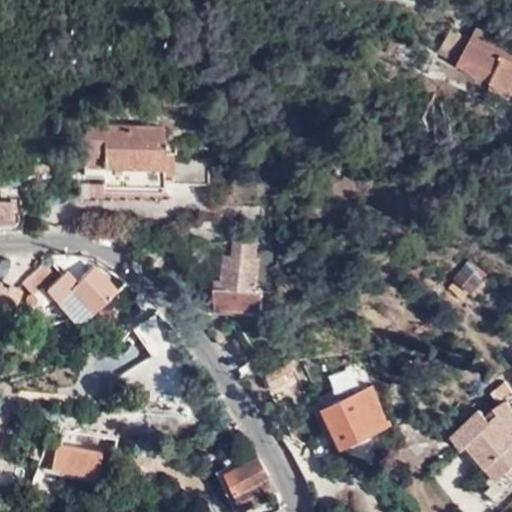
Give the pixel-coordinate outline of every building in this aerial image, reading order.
[(455,63),(470,33),(450,23),(435,53),(455,63)] [(511,41),(477,26),(461,63),(511,85),(511,41)] [(99,146),(100,170),(159,170),(169,170),(169,179),(207,178),(206,151),(158,152),(158,124),(80,125),(80,146),(99,146)] [(80,170),(100,170),(99,146),(80,146),(80,170)] [(159,170),(100,170),(100,181),(159,181),(159,170)] [(0,223),(6,219),(10,220),(9,197),(0,197),(0,223)] [(223,251),(222,284),(214,283),(214,297),(259,299),(260,286),(273,287),(267,244),(254,243),(255,236),(232,234),(231,251),(223,251)] [(216,251),(214,283),(222,284),(223,251),(216,251)] [(32,297),(55,273),(42,260),(18,284),(32,297)] [(64,275),(49,289),(75,317),(88,314),(118,288),(96,265),(75,284),(64,275)] [(295,266),(278,266),(279,288),(296,287),(295,266)] [(0,316),(9,320),(23,288),(12,283),(0,278),(0,316)] [(214,297),(213,307),(259,309),(259,299),(214,297)] [(511,395),(511,389),(507,383),(496,393),(503,401),(496,407),(500,413),(493,420),(482,408),(453,434),(465,446),(469,443),(489,465),(481,472),(493,485),(489,489),(500,501),(511,489),(511,475),(507,470),(511,465),(511,455),(505,449),(511,442),(511,404),(508,400),(511,395)] [(371,387),(326,408),(345,447),(390,426),(371,387)] [(43,451),(40,464),(87,473),(93,474),(99,471),(102,452),(91,450),(92,447),(53,441),(51,452),(43,451)] [(270,469),(263,457),(231,473),(248,507),(277,492),(270,477),(273,476),(270,469)]
